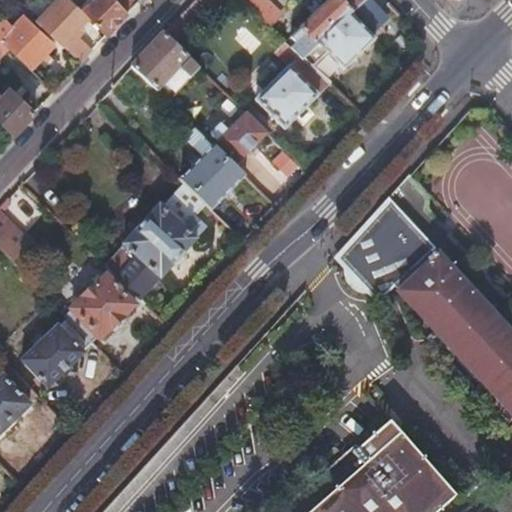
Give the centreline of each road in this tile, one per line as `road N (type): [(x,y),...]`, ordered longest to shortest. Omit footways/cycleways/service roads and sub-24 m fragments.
road 1 (secondary): [(56,511),(473,52)]
road 2 (unknown): [(335,307),(139,511)]
road 3 (unknown): [(195,511),(372,346)]
road 4 (residential): [(0,175),(166,0)]
road 5 (unknown): [(372,346),(511,490)]
